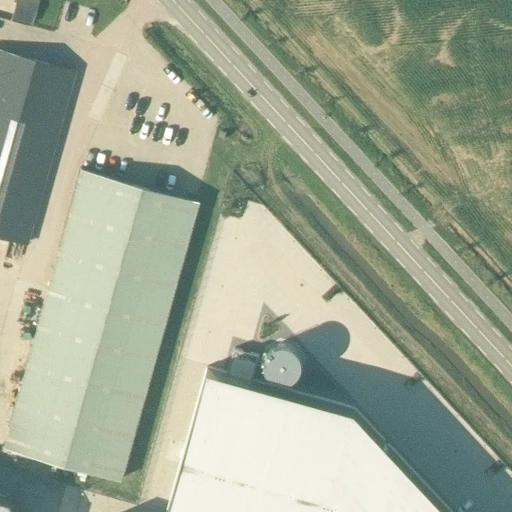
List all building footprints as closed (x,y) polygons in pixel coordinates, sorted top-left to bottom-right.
[(14,0),(9,17),(31,23),(37,0),(14,0)] [(0,236),(26,243),(73,71),(0,51),(0,236)] [(79,168),(2,447),(119,479),(196,200),(79,168)] [(257,356),(253,378),(296,386),(303,346),(270,340),(266,358),(257,356)] [(452,511),(355,407),(240,375),(246,355),(212,346),(207,366),(165,511),(452,511)] [(0,511),(11,511),(4,498),(0,497),(0,511)]
